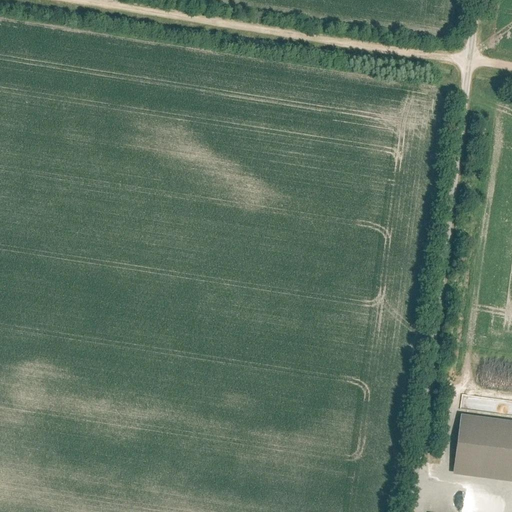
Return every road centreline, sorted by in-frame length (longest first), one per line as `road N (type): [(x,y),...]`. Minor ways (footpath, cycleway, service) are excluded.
road 1 (residential): [(410,511),(470,58)]
road 2 (track): [(105,0),(511,65)]
